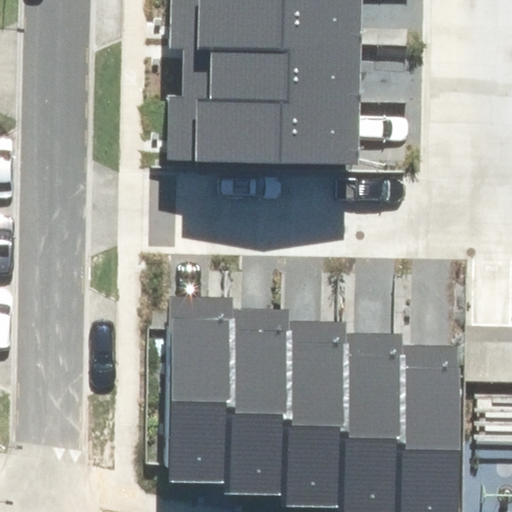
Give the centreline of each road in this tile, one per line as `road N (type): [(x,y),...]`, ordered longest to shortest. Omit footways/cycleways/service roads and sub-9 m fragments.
road 1 (residential): [(460,0),(454,196),(41,188)]
road 2 (residential): [(41,188),(35,511)]
road 3 (residential): [(45,0),(41,188)]
